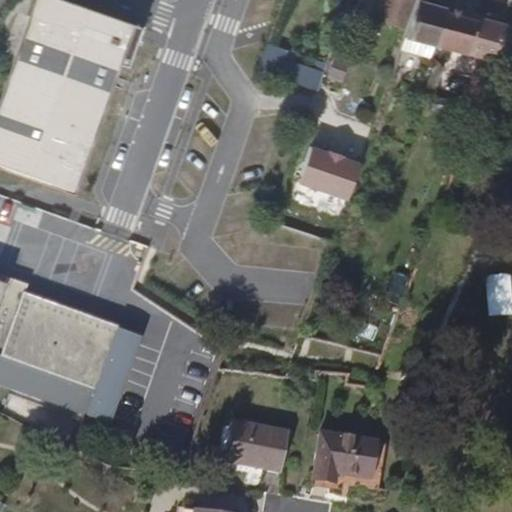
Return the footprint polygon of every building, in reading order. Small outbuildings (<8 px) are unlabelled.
[(144,34),(51,0),(44,0),(2,115),(21,122),(14,142),(0,136),(0,162),(66,187),(110,67),(120,71),(128,74),(144,34)] [(0,120),(2,115),(44,0),(35,0),(0,96),(0,171),(73,199),(120,71),(110,67),(66,187),(0,162),(0,120)] [(414,0),(379,0),(376,13),(380,22),(406,30),(414,0)] [(414,0),(406,30),(405,33),(403,36),(433,45),(444,9),(432,5),(433,0),(414,0)] [(501,26),(444,9),(433,45),(478,59),(470,87),(480,91),(486,74),(493,52),(501,26)] [(493,52),(507,56),(511,39),(511,29),(501,26),(493,52)] [(475,106),(470,121),(490,128),(506,80),(486,74),(480,91),(475,106)] [(475,106),(480,91),(470,87),(466,86),(455,117),(469,122),(470,121),(475,106)] [(21,122),(2,115),(0,120),(0,136),(14,142),(21,122)] [(0,193),(0,220),(9,223),(17,200),(0,193)] [(118,331),(115,338),(21,305),(24,296),(27,288),(6,280),(2,288),(0,287),(0,389),(107,427),(138,338),(118,331)] [(118,331),(119,329),(24,296),(21,305),(115,338),(118,331)] [(418,308),(401,301),(387,339),(404,345),(418,308)] [(278,471),(286,431),(228,421),(220,461),(278,471)] [(354,474),(361,438),(316,432),(310,479),(334,483),(335,472),(354,474)]
